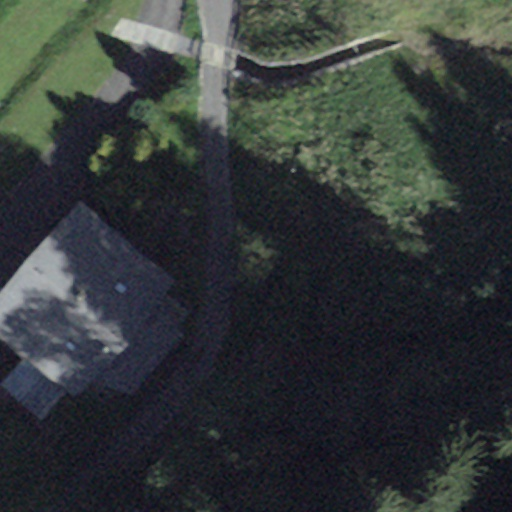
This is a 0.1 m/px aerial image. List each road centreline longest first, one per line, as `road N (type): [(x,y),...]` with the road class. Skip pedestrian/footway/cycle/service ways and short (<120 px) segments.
road 1 (unclassified): [(59,511),(175,398),(197,372),(216,327),(223,218),(213,0)]
road 2 (track): [(0,216),(26,220),(57,196),(126,100),(172,0)]
